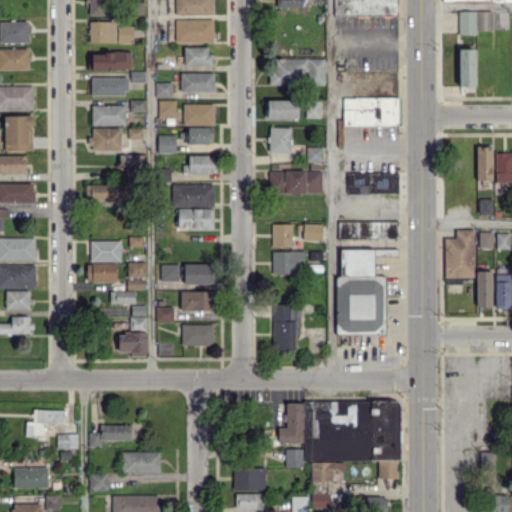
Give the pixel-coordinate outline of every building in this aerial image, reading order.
[(102,15),(102,0),(84,0),(84,1),(88,1),(88,15),(102,15)] [(212,14),(211,0),(173,0),(174,14),(212,14)] [(333,0),(333,16),(397,15),(396,0),(333,0)] [(491,10),(457,11),(457,33),(476,33),(476,30),(491,30),(491,10)] [(212,19),(174,18),(174,41),(212,42),(212,19)] [(0,42),(28,42),(28,20),(0,20),(0,42)] [(114,20),(88,21),(88,42),(114,41),(114,20)] [(131,25),(116,25),(116,42),(131,42),(131,25)] [(210,65),(210,46),(183,47),(183,65),(210,65)] [(0,69),(29,69),(28,47),(0,47),(0,69)] [(474,49),(458,48),(457,85),(474,86),(474,49)] [(88,70),(129,70),(129,52),(88,52),(88,70)] [(268,84),(307,84),(307,83),(323,83),(323,58),(269,58),(268,84)] [(353,71),(353,97),(342,97),(342,125),(397,125),(397,70),(353,71)] [(213,91),(213,73),(180,72),(179,91),(213,91)] [(127,77),(90,77),(90,94),(127,94),(127,77)] [(170,82),(154,82),(154,97),(170,97),(170,82)] [(31,85),(0,85),(0,108),(32,108),(31,85)] [(144,111),(143,98),(128,99),(129,111),(144,111)] [(175,116),(174,99),(156,100),(157,117),(175,116)] [(266,118),(296,119),(297,99),(266,99),(266,118)] [(319,117),(319,100),(305,100),(305,117),(319,117)] [(212,103),(182,103),(182,122),(213,121),(212,103)] [(124,104),(90,105),(90,124),(124,124),(124,104)] [(4,150),(32,149),(31,114),(3,115),(4,150)] [(185,126),(185,143),(212,143),(212,126),(185,126)] [(289,152),(289,127),(268,126),(268,151),(289,152)] [(120,127),(90,128),(90,149),(120,149),(120,127)] [(174,152),(174,134),(156,134),(156,152),(174,152)] [(475,180),(491,180),(491,146),(476,145),(475,180)] [(322,162),(322,146),(305,146),(305,162),(322,162)] [(511,181),(511,152),(494,152),(495,181),(511,181)] [(0,172),(24,173),(24,155),(0,154),(0,172)] [(144,154),(118,154),(118,165),(125,165),(125,173),(144,174),(144,154)] [(212,155),(187,155),(187,164),(181,164),(181,173),(213,173),(212,155)] [(169,168),(155,169),(156,180),(169,179),(169,168)] [(320,170),(269,171),(270,192),(321,191),(320,170)] [(345,194),(397,193),(397,172),(345,173),(345,194)] [(33,183),(0,182),(0,200),(32,201),(33,183)] [(213,205),(212,183),(170,184),(171,206),(213,205)] [(128,184),(85,185),(85,200),(128,199),(128,184)] [(477,214),(492,214),(491,198),(477,198),(477,214)] [(211,228),(212,208),(177,207),(176,227),(211,228)] [(397,220),(337,221),(337,238),(397,238),(397,220)] [(271,246),(291,246),(291,223),(271,223),(271,246)] [(321,223),(302,223),(302,239),(321,239),(321,223)] [(472,229),(454,229),(454,237),(443,237),(443,284),(461,284),(461,277),(473,276),(472,229)] [(491,231),(478,231),(478,248),(491,248),(491,231)] [(508,232),(495,232),(495,248),(508,248),(508,232)] [(33,237),(0,237),(0,259),(34,259),(33,237)] [(120,240),(89,240),(88,260),(120,260),(120,240)] [(384,275),(372,275),(372,249),(339,249),(339,275),(334,275),(335,333),(384,333),(384,275)] [(303,251),(271,250),(270,273),(303,273),(303,251)] [(144,261),(126,262),(127,277),(145,276),(144,261)] [(115,281),(115,262),(85,263),(86,281),(115,281)] [(182,283),(210,283),(211,263),(183,263),(182,283)] [(34,264),(0,264),(0,287),(34,287),(34,264)] [(160,281),(178,280),(178,264),(159,264),(160,281)] [(490,306),(491,270),(475,270),(475,306),(490,306)] [(509,273),(494,273),(494,307),(509,308),(509,273)] [(144,288),(144,278),(125,278),(125,288),(144,288)] [(28,289),(4,290),(4,309),(29,308),(28,289)] [(133,290),(108,291),(108,303),(133,302),(133,290)] [(213,290),(179,290),(179,310),(214,309),(213,290)] [(298,304),(271,304),(272,350),(295,349),(294,333),(299,333),(298,304)] [(145,305),(134,305),(133,315),(144,315),(145,305)] [(154,321),(172,321),(172,306),(155,306),(154,321)] [(0,332),(30,332),(30,316),(10,316),(10,322),(0,322),(0,332)] [(145,316),(129,316),(128,329),(145,329),(145,316)] [(212,324),(180,323),(180,344),(212,345),(212,324)] [(117,351),(128,351),(128,356),(145,356),(145,332),(117,332),(117,351)] [(397,400),(284,401),(284,427),(276,427),(277,442),(302,442),(302,448),(284,448),(284,464),(309,464),(309,481),(331,481),(331,470),(342,470),(342,460),(377,459),(377,478),(398,477),(397,400)] [(24,435),(42,435),(43,422),(63,422),(63,409),(32,409),(32,421),(25,421),(24,435)] [(131,440),(131,424),(98,424),(98,432),(87,431),(87,446),(100,446),(100,440),(131,440)] [(56,448),(76,448),(76,433),(56,433),(56,448)] [(158,451),(120,451),(120,471),(158,472),(158,451)] [(493,451),(478,451),(478,464),(493,464),(493,451)] [(46,466),(12,466),(12,487),(46,487),(46,466)] [(232,489),(264,489),(264,467),(232,467),(232,489)] [(106,489),(107,472),(89,471),(88,489),(106,489)] [(234,508),(261,509),(261,493),(235,492),(234,508)] [(484,511),(505,511),(506,494),(485,493),(484,511)] [(58,494),(43,494),(43,509),(59,508),(58,494)] [(157,511),(157,494),(110,494),(110,511),(157,511)] [(307,511),(307,495),(290,495),(290,511),(307,511)] [(358,496),(358,511),(363,511),(385,511),(386,497),(358,496)] [(11,503),(10,511),(39,511),(40,503),(11,503)]
